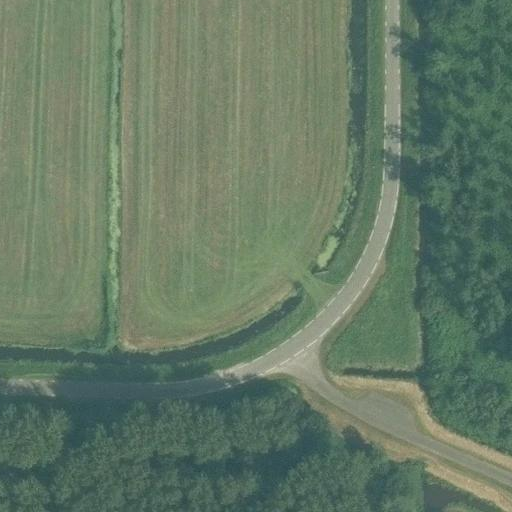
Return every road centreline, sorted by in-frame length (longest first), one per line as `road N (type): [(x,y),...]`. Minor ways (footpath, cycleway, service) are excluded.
road 1 (unclassified): [(392,0),(392,153),(381,233),(345,299),(291,350)]
road 2 (unclassified): [(291,350),(197,388),(0,388)]
road 3 (unclassified): [(511,483),(349,406),(322,389),(291,350)]
